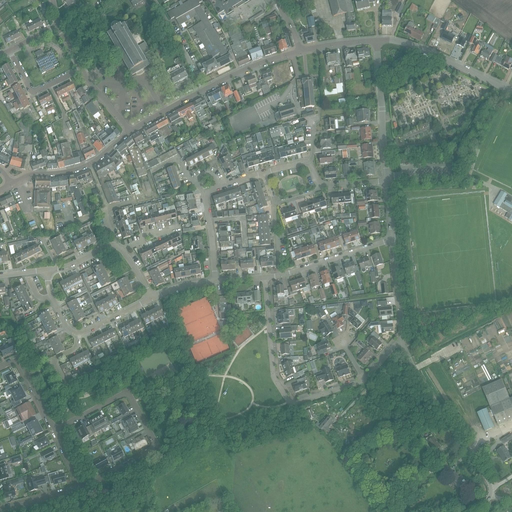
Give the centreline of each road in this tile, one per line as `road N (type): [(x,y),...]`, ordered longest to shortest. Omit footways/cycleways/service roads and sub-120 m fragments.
road 1 (residential): [(52,430),(128,392),(157,448),(81,488)]
road 2 (residential): [(366,379),(289,401),(273,377),(264,278)]
road 3 (unclassified): [(467,511),(487,499),(490,484),(399,342)]
road 4 (tertiary): [(511,92),(412,45),(377,40)]
road 5 (unclassified): [(387,180),(377,40)]
road 6 (tertiary): [(10,183),(81,168),(130,131)]
